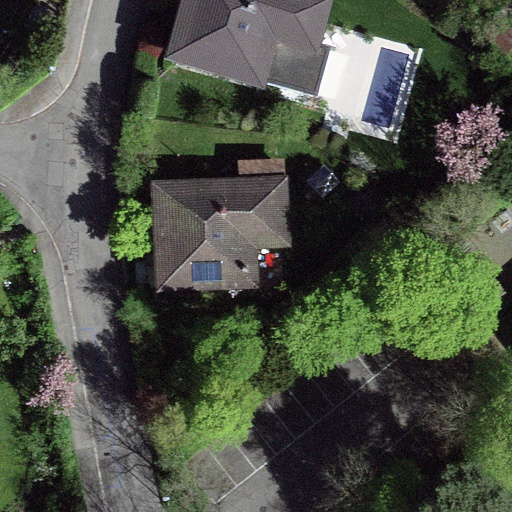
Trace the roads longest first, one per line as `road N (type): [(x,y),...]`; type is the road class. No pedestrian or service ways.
road 1 (residential): [(132,511),(95,318),(92,161)]
road 2 (residential): [(92,161),(122,0)]
